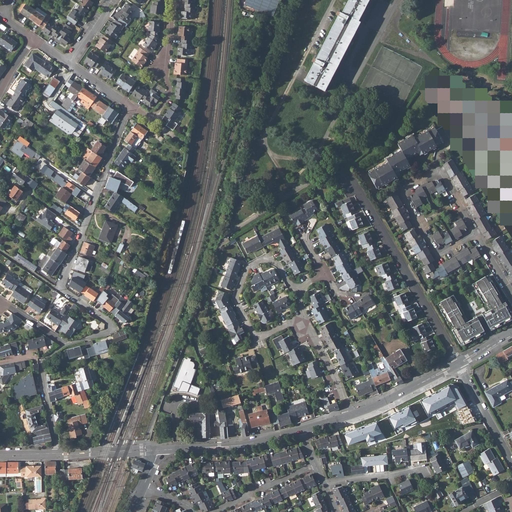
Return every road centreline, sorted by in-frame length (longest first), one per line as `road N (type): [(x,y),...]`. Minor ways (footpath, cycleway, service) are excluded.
road 1 (residential): [(64,344),(113,328),(61,286),(128,106)]
road 2 (residential): [(458,363),(349,184)]
road 3 (residential): [(477,235),(438,169),(401,191),(437,259)]
road 4 (residential): [(302,317),(263,335),(248,329),(235,300),(245,268),(265,259),(298,287)]
road 5 (residential): [(157,450),(248,444),(300,430)]
road 6 (residential): [(174,0),(171,88),(150,122)]
road 7 (residential): [(57,454),(41,368),(64,344)]
road 8 (residential): [(350,415),(458,363)]
